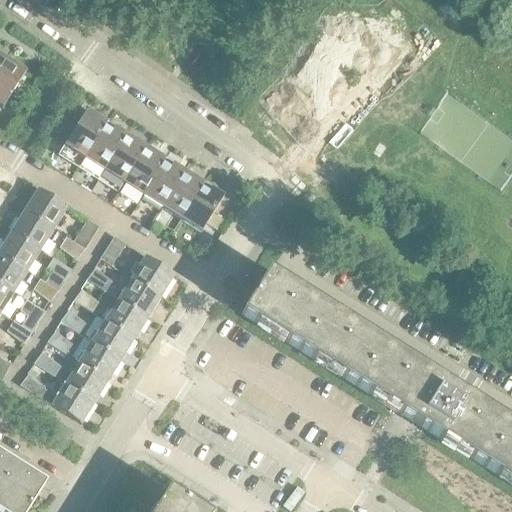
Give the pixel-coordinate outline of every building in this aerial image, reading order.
[(24,73),(4,61),(0,67),(0,107),(2,109),(24,73)] [(63,147),(82,160),(105,124),(85,112),(63,147)] [(124,137),(105,124),(82,160),(102,172),(124,137)] [(102,172),(121,184),(144,149),(124,137),(102,172)] [(163,161),(144,149),(121,184),(141,197),(163,161)] [(183,173),(163,161),(141,197),(160,209),(183,173)] [(160,209),(180,221),(202,186),(183,173),(160,209)] [(222,198),(202,186),(180,221),(199,234),(206,224),(213,229),(219,220),(211,215),(222,198)] [(36,190),(22,212),(52,231),(65,210),(66,210),(66,209),(36,190)] [(52,231),(22,212),(9,233),(39,252),(52,231)] [(86,221),(72,243),(83,251),(97,228),(86,221)] [(39,252),(9,233),(0,246),(0,256),(25,273),(39,252)] [(110,268),(124,245),(113,238),(99,260),(110,268)] [(83,251),(72,243),(65,239),(58,249),(76,262),(83,251)] [(0,285),(12,294),(20,282),(24,284),(29,275),(25,273),(0,256),(0,285)] [(143,259),(130,280),(160,299),(174,277),(143,257),(143,259)] [(50,274),(44,284),(57,293),(63,284),(62,283),(70,272),(51,260),(45,270),(50,274)] [(110,283),(94,270),(85,281),(104,293),(110,283)] [(240,315),(388,408),(511,485),(511,426),(267,273),(240,315)] [(147,320),(160,299),(130,280),(123,291),(119,289),(113,298),(117,301),(147,320)] [(48,304),(57,293),(44,284),(38,281),(32,291),(48,304)] [(0,313),(12,294),(0,285),(0,313)] [(97,304),(80,291),(72,302),(91,314),(97,304)] [(100,319),(104,321),(133,341),(147,320),(117,301),(110,312),(106,309),(100,319)] [(26,318),(20,328),(30,334),(36,325),(35,325),(44,314),(25,302),(19,312),(26,318)] [(84,325),(67,312),(59,323),(78,335),(84,325)] [(104,321),(90,343),(120,362),(133,341),(104,321)] [(22,346),(30,334),(20,328),(12,323),(5,333),(22,346)] [(71,346),(54,333),(46,344),(64,356),(71,346)] [(77,364),(107,383),(120,362),(90,343),(77,364)] [(32,365),(64,385),(94,404),(107,383),(77,364),(70,376),(57,368),(57,367),(41,354),(32,365)] [(0,375),(3,378),(10,365),(0,360),(0,375)] [(19,387),(80,426),(94,404),(64,385),(55,399),(42,391),(44,389),(34,382),(38,377),(29,371),(26,376),(27,376),(19,387)] [(48,446),(48,447),(59,454),(72,433),(61,426),(60,427),(61,427),(49,446),(48,446)] [(0,511),(26,511),(44,483),(43,482),(40,487),(0,461),(0,511)] [(198,511),(167,492),(154,511),(198,511)]
